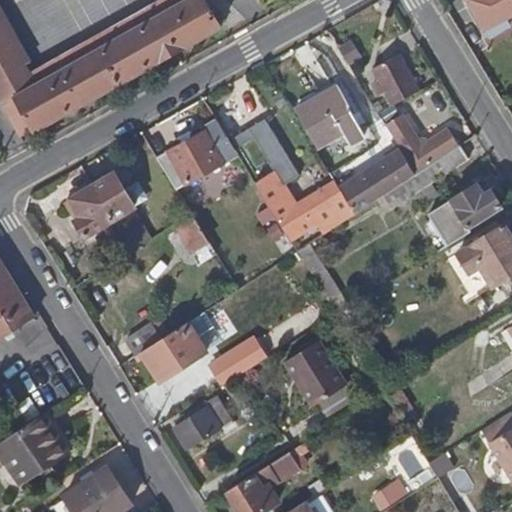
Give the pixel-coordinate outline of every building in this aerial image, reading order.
[(37,84),(16,96),(35,130),(219,27),(203,0),(169,0),(32,76),(37,84)] [(511,0),(466,0),(466,1),(482,31),(502,21),(511,15),(511,0)] [(0,99),(2,104),(16,96),(37,84),(32,76),(0,19),(0,99)] [(372,68),(389,104),(416,91),(398,54),(372,68)] [(314,90),(318,97),(336,86),(353,114),(359,111),(337,76),(314,90)] [(318,97),(295,111),(316,148),(358,122),(353,114),(336,86),(318,97)] [(432,165),(459,147),(448,130),(426,145),(419,143),(400,115),(384,125),(401,151),(416,176),(432,165)] [(167,171),(179,189),(240,154),(217,118),(203,127),(206,131),(160,158),(167,171)] [(416,176),(384,196),(392,209),(428,186),(453,170),(468,160),(459,147),(432,165),(416,176)] [(401,151),(341,188),(342,190),(357,214),(384,196),(416,176),(401,151)] [(283,167),(279,170),(287,185),(292,181),(283,167)] [(279,170),(258,184),(271,206),(293,240),(299,250),(310,243),(327,233),(321,223),(330,218),(316,195),(300,204),(287,185),(279,170)] [(453,170),(428,186),(434,196),(459,180),(453,170)] [(116,174),(94,186),(114,220),(136,207),(116,174)] [(477,183),(426,216),(442,242),(500,207),(490,190),(484,194),(477,183)] [(114,220),(94,186),(67,203),(87,236),(114,220)] [(357,214),(342,190),(327,199),(342,223),(357,214)] [(293,240),(271,206),(261,212),(283,246),(293,240)] [(193,251),(210,240),(196,218),(179,229),(193,251)] [(511,237),(505,226),(474,245),(499,284),(511,275),(511,237)] [(133,251),(121,230),(110,237),(123,258),(133,251)] [(319,257),(310,243),(299,250),(308,265),(319,257)] [(499,284),(474,245),(456,256),(468,274),(481,266),(494,287),(499,284)] [(0,339),(37,316),(0,255),(0,339)] [(341,293),(319,257),(308,265),(330,300),(341,293)] [(159,319),(153,323),(163,338),(169,333),(159,319)] [(163,338),(137,355),(141,361),(148,357),(162,379),(208,350),(190,320),(169,333),(163,338)] [(127,340),(137,355),(163,338),(153,323),(127,340)] [(212,363),(225,384),(247,371),(268,358),(255,337),(212,363)] [(322,339),(288,360),(315,405),(349,384),(322,339)] [(39,359),(21,371),(40,402),(59,390),(39,359)] [(40,402),(21,371),(6,381),(25,412),(40,402)] [(176,428),(189,448),(222,427),(233,420),(219,396),(190,414),(192,417),(176,428)] [(11,434),(0,440),(0,449),(22,483),(70,452),(44,412),(27,422),(11,434)] [(511,413),(511,412),(479,432),(511,483),(511,413)] [(292,452),(302,469),(309,465),(303,455),(312,449),(309,443),(294,451),(292,452)] [(254,475),(230,490),(243,511),(263,511),(280,502),(272,488),(302,469),(292,452),(254,475)] [(67,495),(78,511),(138,511),(110,467),(67,495)] [(394,486),(376,497),(384,509),(401,498),(394,486)] [(316,511),(309,500),(288,511),(316,511)] [(144,511),(164,511),(158,502),(146,511),(144,511)]
